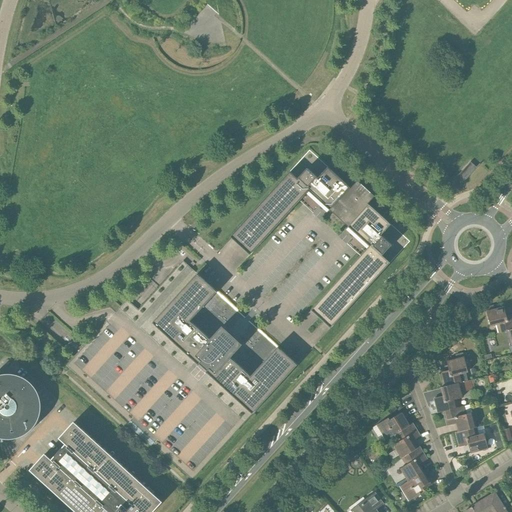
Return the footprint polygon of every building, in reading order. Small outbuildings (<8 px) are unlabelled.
[(477,167),(471,162),(455,179),(461,184),(458,188),(481,164),(480,164),(477,167)] [(290,171),(231,237),(237,242),(246,250),(251,255),(309,191),(325,205),(354,231),(370,246),(311,310),(316,314),(327,324),(331,328),(390,263),(383,256),(392,245),(382,235),(391,225),(368,204),(375,196),(358,181),(351,188),(328,167),(319,178),(308,168),(298,179),(290,171)] [(67,366),(141,434),(169,458),(185,473),(190,478),(193,480),(217,454),(236,432),(298,365),(278,347),(247,319),(217,292),(197,274),(183,261),(138,310),(132,304),(127,299),(113,315),(67,366)] [(499,333),(509,331),(511,329),(511,314),(506,316),(504,307),(494,309),(493,305),(486,307),(491,326),(497,325),(499,333)] [(444,387),(448,386),(458,384),(464,382),(461,373),(467,372),(462,353),(455,355),(456,359),(446,362),(449,370),(440,372),(444,387)] [(0,437),(1,438),(5,439),(9,439),(13,439),(17,438),(21,437),(24,435),(28,433),(31,431),(34,428),(37,425),(39,421),(40,417),(41,413),(42,409),(42,405),(42,401),(41,397),(39,393),(37,389),(35,386),(32,383),(29,380),(26,378),(22,376),(18,375),(14,374),(10,374),(6,374),(2,375),(0,375),(0,437)] [(444,411),(458,408),(455,399),(462,398),(458,384),(448,386),(444,387),(441,387),(443,396),(434,398),(438,413),(444,411)] [(458,431),(476,427),(472,413),(466,414),(464,406),(458,408),(444,411),(448,426),(456,423),(458,431)] [(386,440),(394,435),(409,425),(405,419),(408,417),(404,411),(389,420),(388,418),(377,425),(386,440)] [(66,444),(61,449),(57,454),(52,459),(46,453),(30,470),(76,511),(136,511),(155,492),(149,487),(148,488),(75,421),(59,438),(66,444)] [(494,434),(499,432),(496,423),(489,426),(492,434),(494,434)] [(409,425),(394,435),(399,442),(393,445),(401,458),(417,448),(412,441),(420,437),(412,424),(409,425)] [(476,427),(458,431),(456,432),(460,447),(468,445),(471,453),(488,449),(484,434),(478,436),(476,427)] [(365,451),(360,444),(356,447),(361,454),(365,451)] [(419,447),(417,448),(401,458),(406,465),(400,469),(408,481),(424,472),(419,465),(427,460),(419,447)] [(424,472),(408,481),(400,486),(410,501),(421,494),(419,492),(434,483),(430,477),(428,479),(424,472)] [(375,511),(383,505),(374,493),(350,511),(375,511)] [(506,511),(495,493),(466,511),(506,511)]
